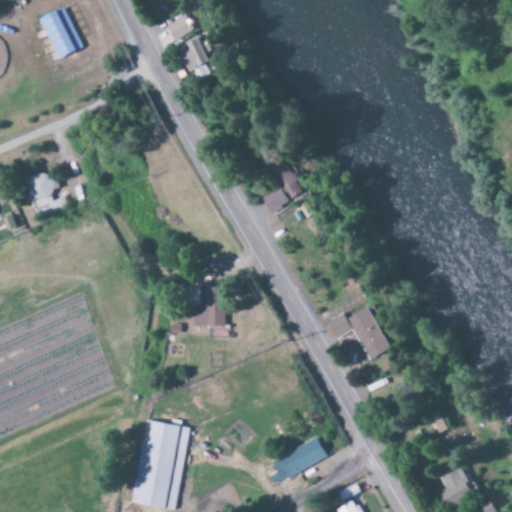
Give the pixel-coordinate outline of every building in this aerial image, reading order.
[(80,49),(64,8),(38,17),(54,59),(80,49)] [(164,26),(171,41),(193,32),(186,16),(164,26)] [(207,64),(198,39),(175,48),(184,72),(207,64)] [(260,200),(269,214),(303,193),(279,156),(266,165),(280,187),(260,200)] [(35,209),(45,204),(50,213),(65,205),(61,197),(52,202),(48,193),(58,188),(52,177),(44,181),(40,173),(21,184),(35,209)] [(221,327),(221,289),(202,289),(202,312),(192,312),(192,328),(221,327)] [(390,349),(369,308),(346,319),(343,314),(326,323),(336,340),(353,331),(368,360),(390,349)] [(446,431),(437,411),(426,416),(435,435),(446,431)] [(187,428),(143,422),(130,505),(174,511),(187,428)] [(325,458),(314,439),(268,465),(275,478),(269,481),(273,487),(325,458)] [(435,495),(444,511),(473,494),(455,464),(435,476),(443,490),(435,495)] [(356,511),(351,501),(334,511),(356,511)] [(495,511),(488,502),(473,511),(495,511)]
